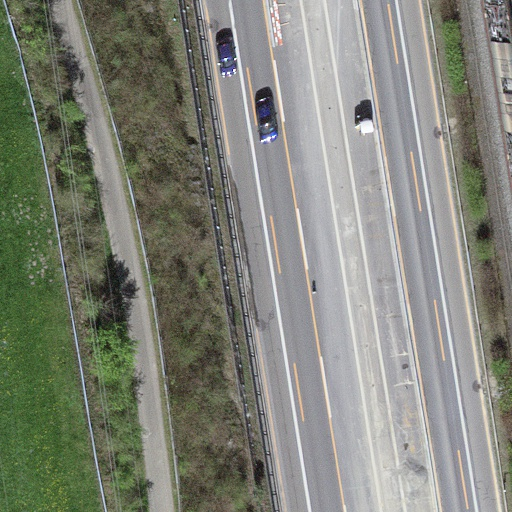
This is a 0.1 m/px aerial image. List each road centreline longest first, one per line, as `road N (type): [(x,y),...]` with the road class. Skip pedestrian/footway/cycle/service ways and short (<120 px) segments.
road 1 (track): [(60,0),(152,339),(170,511)]
road 2 (motorway): [(265,0),(346,511)]
road 3 (motorway): [(441,511),(361,0)]
